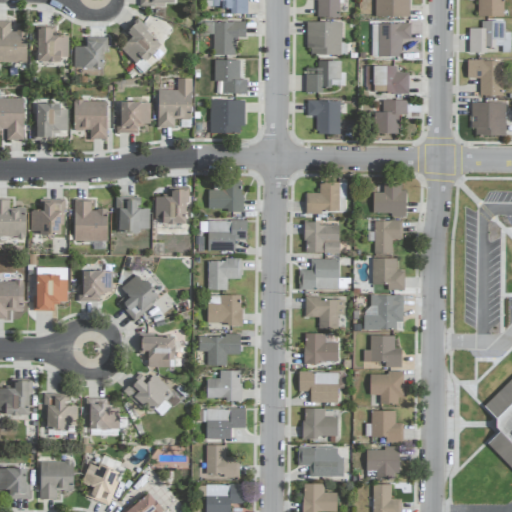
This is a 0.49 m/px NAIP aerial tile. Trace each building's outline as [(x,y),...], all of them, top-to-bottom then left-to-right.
[(220,0),(221,9),(229,9),(229,14),(247,14),(246,0),(220,0)] [(316,0),(316,18),(338,18),(338,0),(316,0)] [(374,0),(375,17),(408,18),(407,0),(374,0)] [(477,0),(477,16),(503,17),(503,0),(477,0)] [(124,32),(131,39),(120,49),(135,64),(141,58),(144,61),(160,46),(136,20),(124,32)] [(0,62),(25,63),(25,31),(9,31),(10,22),(0,21),(0,62)] [(504,22),(481,21),(481,29),(468,29),(468,54),(487,54),(487,47),(501,47),(501,53),(510,53),(510,33),(504,33),(504,22)] [(340,23),(307,22),(307,55),(346,55),(346,43),(340,43),(340,23)] [(410,25),(371,24),(371,57),(401,58),(401,39),(410,39),(410,25)] [(67,36),(52,36),(51,27),(35,28),(35,64),(60,63),(60,58),(68,58),(67,36)] [(73,68),(102,69),(103,48),(107,49),(107,38),(86,38),(85,47),(73,47),(73,68)] [(213,82),(222,82),(222,94),(246,95),(246,80),(239,80),(239,61),(214,60),(213,82)] [(340,61),(317,62),(317,69),(304,69),(305,94),(322,93),(322,87),(344,87),(344,72),(340,73),(340,61)] [(501,96),(502,61),(467,61),(466,79),(479,79),(479,96),(501,96)] [(408,93),(407,73),(395,73),(395,66),(366,67),(366,93),(408,93)] [(191,79),(176,79),(176,91),(157,90),(156,128),(174,128),(174,119),(190,119),(191,79)] [(23,99),(0,98),(0,131),(5,132),(5,140),(22,141),(23,99)] [(105,101),(72,102),(73,131),(89,131),(89,139),(106,139),(105,101)] [(210,101),(210,134),(243,134),(243,101),(210,101)] [(339,102),(307,101),(306,116),(316,117),(315,135),(339,135),(339,102)] [(406,101),(382,101),(382,113),(374,112),(373,134),(398,134),(399,115),(406,115),(406,101)] [(116,134),(137,134),(137,125),(149,124),(149,103),(120,103),(120,118),(115,118),(116,134)] [(504,137),(505,104),(471,103),(471,118),(473,118),(473,136),(504,137)] [(35,139),(50,139),(50,131),(66,132),(67,110),(59,109),(59,105),(36,104),(35,139)] [(208,190),(207,210),(241,211),(242,182),(222,181),(222,191),(208,190)] [(306,213),(345,213),(345,183),(319,183),(319,194),(306,194),(306,213)] [(372,215),(404,216),(404,184),(382,184),(382,193),(372,193),(372,215)] [(185,189),(167,189),(167,197),(154,197),(154,219),(162,219),(161,224),(185,224),(185,189)] [(149,209),(136,209),(136,198),(116,198),(115,232),(139,232),(139,229),(148,229),(149,209)] [(64,199),(39,200),(39,210),(29,211),(30,232),(39,231),(39,236),(60,236),(60,209),(64,209),(64,199)] [(0,237),(25,237),(24,208),(9,208),(9,200),(0,200),(0,237)] [(106,242),(107,210),(90,210),(90,201),(74,201),(73,242),(106,242)] [(234,252),(234,240),(246,240),(246,222),(199,221),(199,232),(207,233),(207,251),(234,252)] [(373,254),(391,255),(391,240),(402,240),(402,221),(374,221),(373,254)] [(338,224),(304,224),(304,254),(338,253),(338,224)] [(371,284),(387,285),(387,291),(403,291),(403,272),(395,271),(396,259),(372,259),(371,284)] [(240,260),(207,260),(207,291),(226,291),(226,279),(240,279),(240,260)] [(310,260),(309,271),(298,270),(298,290),(337,291),(338,261),(310,260)] [(65,268),(35,268),(34,311),(52,312),(52,303),(66,303),(66,280),(59,280),(59,274),(65,274),(65,268)] [(77,302),(99,302),(99,293),(111,293),(111,272),(82,271),(81,288),(77,288),(77,302)] [(159,298),(145,280),(141,283),(135,275),(120,288),(126,296),(118,302),(132,320),(159,298)] [(0,319),(6,320),(6,311),(22,311),(23,282),(0,281),(0,319)] [(206,324),(240,325),(240,296),(207,295),(206,324)] [(363,330),(395,330),(395,322),(402,322),(402,296),(370,296),(369,307),(376,307),(376,316),(363,316),(363,330)] [(343,299),(304,299),(304,317),(318,318),(318,329),(337,329),(337,315),(343,315),(343,299)] [(336,334),(304,334),(303,363),(336,364),(336,334)] [(173,336),(139,336),(139,355),(146,355),(146,368),(174,367),(173,336)] [(198,336),(198,352),(206,352),(206,366),(225,366),(226,355),(239,355),(239,336),(198,336)] [(394,336),(370,336),(369,350),(363,350),(363,362),(385,362),(385,368),(400,368),(401,349),(393,349),(394,336)] [(239,400),(240,371),(219,371),(219,380),(206,379),(205,400),(239,400)] [(336,403),(337,373),(298,372),(298,392),(310,392),(309,403),(336,403)] [(369,396),(379,395),(379,405),(396,405),(396,398),(403,397),(402,373),(369,374),(369,396)] [(148,414),(164,399),(161,396),(167,390),(154,375),(146,382),(139,375),(124,388),(148,414)] [(511,378),(483,406),(499,423),(498,424),(501,430),(495,441),(493,438),(487,444),(500,457),(508,449),(511,459),(511,378)] [(0,410),(4,411),(5,416),(28,415),(28,380),(10,380),(10,389),(0,388),(0,410)] [(77,428),(76,406),(64,406),(63,395),(44,396),(44,429),(77,428)] [(107,399),(84,398),(83,429),(118,430),(119,408),(106,408),(107,399)] [(303,439),(337,438),(336,418),(324,418),(323,409),(302,409),(303,439)] [(245,410),(205,410),(205,439),(230,440),(230,428),(244,428),(245,410)] [(394,412),(370,411),(370,437),(385,437),(385,443),(402,443),(402,424),(394,424),(394,412)] [(224,446),(205,446),(206,477),(238,476),(238,458),(225,458),(224,446)] [(309,477),(343,477),(343,458),(336,458),(336,448),(297,448),(297,466),(308,465),(309,477)] [(398,449),(366,449),(365,471),(375,471),(375,479),(397,480),(398,449)] [(39,462),(39,500),(56,500),(56,491),(73,491),(72,461),(39,462)] [(85,497),(108,506),(121,474),(99,465),(98,468),(89,464),(81,484),(89,487),(85,497)] [(25,491),(25,469),(0,468),(0,489),(9,490),(9,499),(29,500),(29,491),(25,491)] [(336,511),(336,493),(323,493),(323,484),(302,485),(302,511),(336,511)] [(244,486),(200,485),(199,496),(205,496),(204,511),(229,511),(230,504),(243,504),(244,486)] [(390,485),(372,485),(371,511),(400,511),(401,499),(390,499),(390,485)] [(122,511),(161,511),(147,493),(122,511)]
